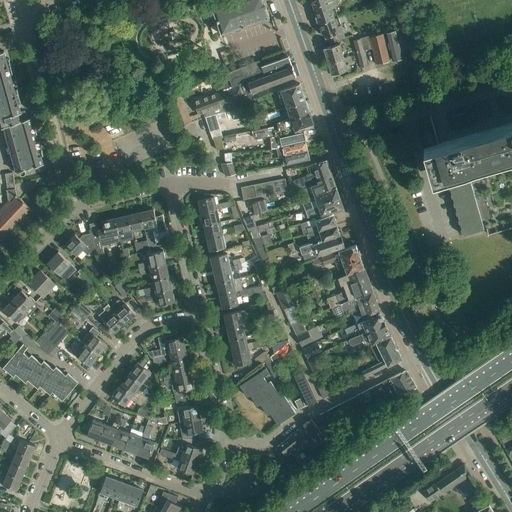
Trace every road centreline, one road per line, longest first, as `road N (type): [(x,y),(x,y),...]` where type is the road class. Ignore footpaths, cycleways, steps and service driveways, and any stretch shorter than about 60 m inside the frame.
road 1 (secondary): [(422,354),(383,268),(288,0)]
road 2 (motorway): [(511,361),(297,511)]
road 3 (residential): [(422,354),(265,442),(223,440)]
road 4 (motorway): [(331,511),(511,387)]
road 5 (residential): [(58,437),(142,328),(201,312)]
road 6 (residential): [(76,204),(23,14)]
road 7 (secondary): [(511,503),(422,354)]
road 8 (residential): [(208,496),(58,437)]
road 9 (unknown): [(419,110),(445,241)]
road 10 (residential): [(201,312),(171,183)]
road 11 (residential): [(223,440),(201,312)]
